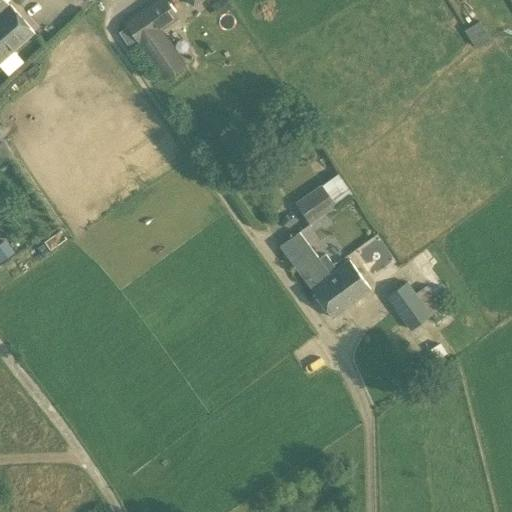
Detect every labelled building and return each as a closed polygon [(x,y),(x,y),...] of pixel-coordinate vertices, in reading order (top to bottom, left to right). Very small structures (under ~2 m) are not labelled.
[(0,0),(0,60),(32,32),(8,4),(7,5),(1,0),(0,0)] [(135,37),(147,54),(162,76),(181,63),(158,30),(176,18),(164,0),(155,0),(125,21),(127,24),(118,30),(127,43),(135,37)] [(475,48),(490,39),(478,20),(463,30),(475,48)] [(294,203),(310,225),(326,213),(352,194),(337,172),(321,185),(320,184),(294,203)] [(325,254),(319,259),(298,231),(279,245),(309,287),(329,273),(328,271),(334,266),(325,254)] [(348,259),(329,273),(309,287),(331,317),(370,289),(348,259)] [(406,281),(384,297),(410,331),(431,315),(406,281)]
